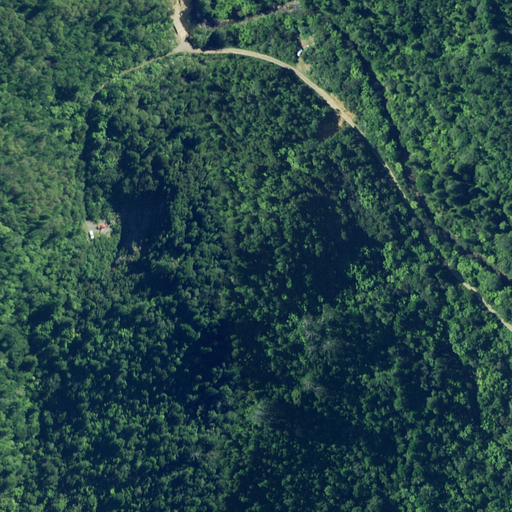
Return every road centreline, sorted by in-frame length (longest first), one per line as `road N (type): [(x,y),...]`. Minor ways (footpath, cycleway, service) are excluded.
road 1 (track): [(511,445),(498,445),(478,427),(445,341),(410,311),(387,268),(349,238),(302,180),(219,146),(183,167),(165,190)]
road 2 (unclassified): [(511,332),(442,258),(403,183),(331,96),(298,64),(263,49),(195,39),(172,0)]
road 3 (track): [(123,181),(122,122),(139,92),(211,56),(216,42)]
